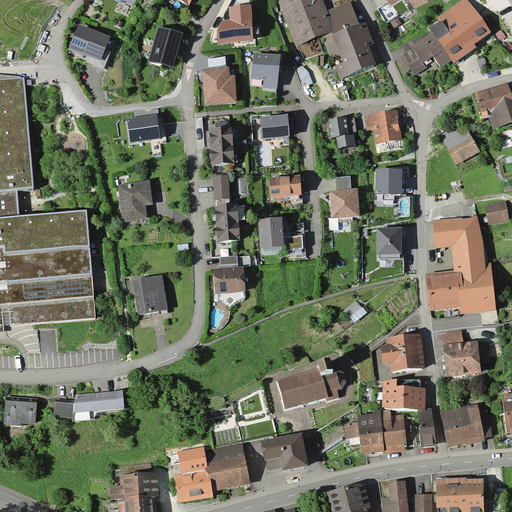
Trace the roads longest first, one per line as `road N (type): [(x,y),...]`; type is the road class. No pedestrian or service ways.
road 1 (residential): [(187,98),(195,332),(180,347),(129,366),(0,378)]
road 2 (residential): [(442,464),(420,274),(423,114)]
road 3 (residential): [(187,98),(102,113),(85,106),(58,46),(79,0)]
road 4 (residential): [(405,98),(207,114)]
road 5 (tertiary): [(319,488),(442,464)]
